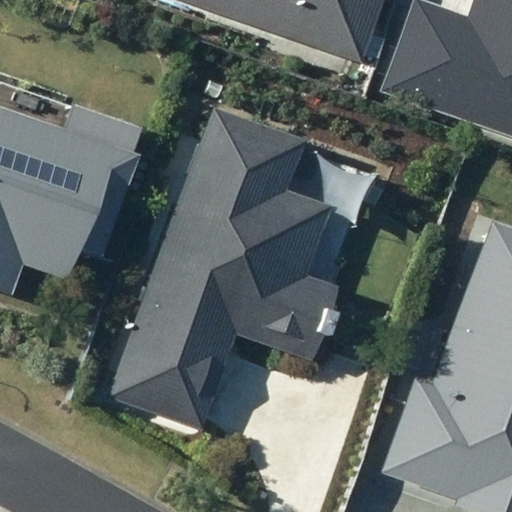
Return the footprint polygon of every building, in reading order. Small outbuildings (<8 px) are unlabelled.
[(142,0),(348,74),(374,0),(142,0)] [(511,0),(473,0),(468,17),(414,0),(404,0),(372,100),(511,144),(511,0)] [(290,274),(312,205),(268,191),(283,146),(190,115),(96,401),(189,431),(221,334),(303,361),(327,286),(290,274)] [(0,294),(9,268),(50,283),(61,253),(84,261),(120,161),(0,118),(0,294)] [(400,378),(369,477),(444,501),(440,511),(511,511),(511,224),(474,213),(421,384),(400,378)]
